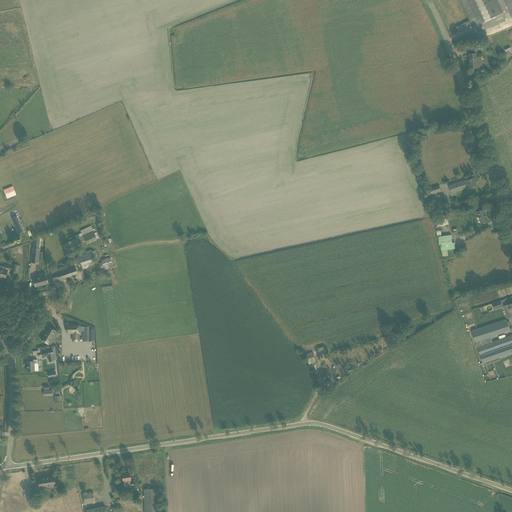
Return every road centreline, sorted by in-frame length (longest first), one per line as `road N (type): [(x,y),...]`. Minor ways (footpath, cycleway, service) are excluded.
road 1 (unclassified): [(511,490),(313,423),(9,466)]
road 2 (unclassified): [(511,230),(428,0)]
road 3 (unclassified): [(0,287),(67,288),(11,358)]
